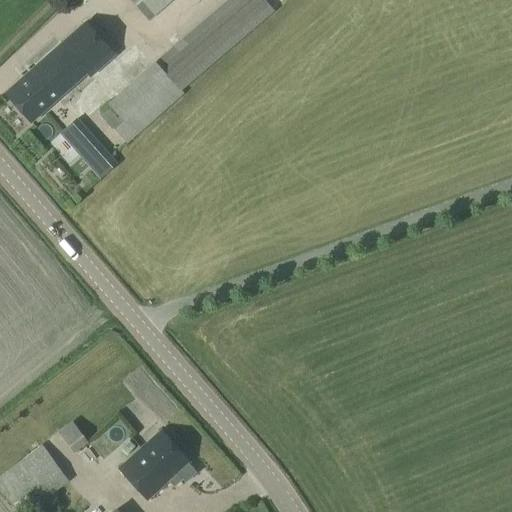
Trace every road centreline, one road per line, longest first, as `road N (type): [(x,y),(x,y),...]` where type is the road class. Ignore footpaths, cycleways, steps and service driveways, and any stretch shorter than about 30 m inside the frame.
road 1 (unclassified): [(137,325),(511,184)]
road 2 (tertiary): [(290,511),(137,325)]
road 3 (tertiary): [(137,325),(0,166)]
